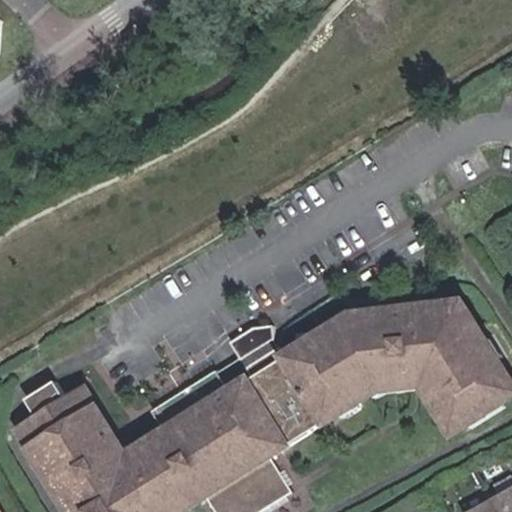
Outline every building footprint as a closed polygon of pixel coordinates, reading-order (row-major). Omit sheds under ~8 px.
[(263,511),(295,493),(272,458),(392,383),(421,380),(455,433),(511,398),(511,380),(464,304),(357,317),(289,359),(282,347),(275,326),(256,328),(232,343),(255,381),(233,394),(219,372),(155,412),(169,435),(130,459),(87,390),(69,401),(58,382),(29,400),(40,419),(23,430),(73,511),(185,511),(209,498),(217,511),(263,511)] [(506,499),(501,491),(495,494),(500,502),(506,499)] [(500,502),(495,494),(488,498),(493,506),(500,502)] [(511,511),(511,495),(506,499),(500,502),(505,511),(511,511)] [(505,511),(500,502),(493,506),(481,511),(505,511)]
